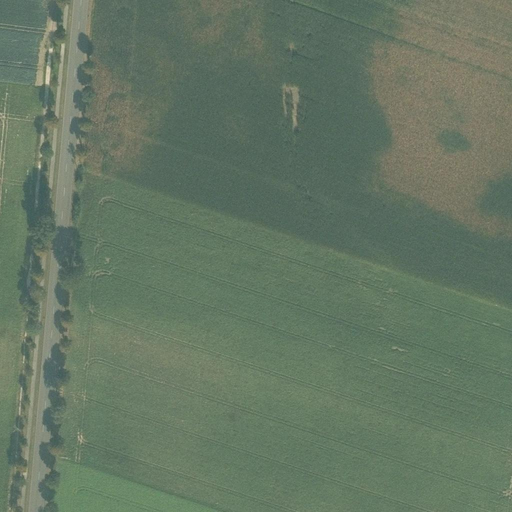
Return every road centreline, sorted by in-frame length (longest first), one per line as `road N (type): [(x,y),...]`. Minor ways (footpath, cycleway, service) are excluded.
road 1 (primary): [(34,511),(80,0)]
road 2 (track): [(49,48),(9,511)]
